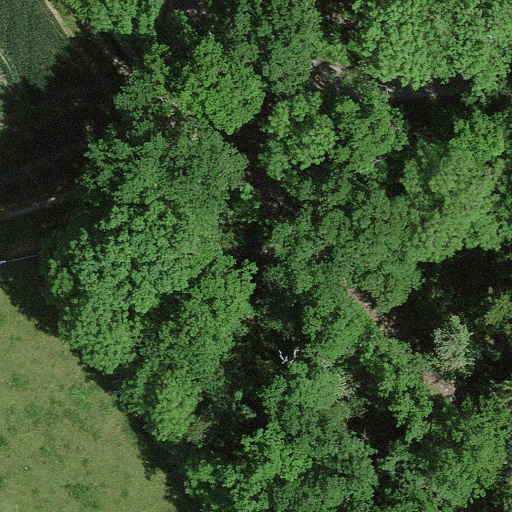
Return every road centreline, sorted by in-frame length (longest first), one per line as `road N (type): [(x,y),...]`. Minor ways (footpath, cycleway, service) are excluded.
road 1 (track): [(511,454),(372,297),(203,144),(268,112),(306,70)]
road 2 (track): [(0,226),(86,206),(203,144),(82,0)]
road 3 (track): [(183,0),(306,70),(362,84),(440,86),(511,74)]
